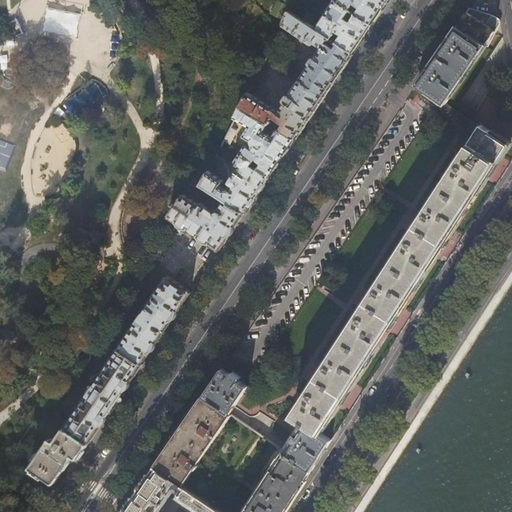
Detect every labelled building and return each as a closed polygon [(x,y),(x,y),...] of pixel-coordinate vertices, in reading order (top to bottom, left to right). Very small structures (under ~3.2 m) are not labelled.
[(351,10),(350,10),(335,0),(316,29),(330,38),(332,39),(336,33),(341,36),(337,43),(338,44),(353,53),(362,38),(372,24),(357,14),(351,23),(345,19),(351,10)] [(334,0),(335,0),(350,10),(353,5),(360,9),(357,14),(372,24),(380,13),(387,2),(383,0),(334,0)] [(303,422),(283,451),(311,470),(322,454),(331,440),(324,435),(364,372),(388,334),(404,309),(421,282),(440,252),(459,223),(479,191),(504,152),(510,143),(482,124),(480,127),(446,103),(496,30),(497,27),(497,26),(498,24),(498,22),(497,22),(492,21),(488,19),(469,10),(455,29),(442,48),(421,78),(413,90),(474,136),(293,415),(303,422)] [(316,29),(309,25),(302,20),(290,12),(283,25),(311,44),(313,45),(314,44),(315,43),(321,47),(314,58),(313,57),(312,58),(309,62),(308,64),(309,65),(299,80),(324,96),(339,72),(353,53),(338,44),(334,50),(326,44),(330,38),(316,29)] [(307,13),(302,20),(309,25),(313,18),(307,13)] [(273,45),(267,58),(272,61),(279,48),(273,45)] [(265,75),(272,61),(267,58),(259,72),(265,75)] [(309,117),(324,96),(299,80),(288,97),(286,97),(285,97),(282,101),(282,103),(283,104),(277,114),(248,95),(242,107),(268,124),(268,125),(278,130),(295,138),(309,117)] [(264,132),(268,125),(268,124),(242,107),(237,116),(251,126),(245,134),(253,140),(254,143),(252,146),(247,143),(241,152),(261,165),(259,168),(270,175),(283,156),(295,138),(278,130),(273,138),(264,132)] [(225,140),(230,144),(239,128),(233,124),(225,140)] [(263,185),(270,175),(259,168),(261,165),(241,152),(236,159),(236,160),(241,164),(229,182),(232,184),(230,187),(226,187),(222,184),(224,180),(223,179),(209,170),(202,185),(215,194),(225,200),(245,212),(250,205),(263,185)] [(213,162),(221,166),(225,160),(217,156),(213,162)] [(213,198),(215,194),(202,185),(194,180),(194,181),(192,184),(213,198)] [(222,246),(245,212),(225,200),(218,210),(214,211),(201,203),(200,205),(185,195),(181,200),(170,217),(178,223),(195,234),(219,250),(222,246)] [(167,277),(119,348),(142,364),(165,330),(191,292),(167,277)] [(113,408),(142,364),(119,348),(66,427),(89,442),(113,408)] [(215,379),(203,396),(229,413),(248,386),(239,380),(241,377),(237,374),(233,371),(231,374),(222,368),(215,379)] [(232,415),(229,413),(203,396),(191,414),(168,447),(155,466),(183,486),(232,415)] [(275,433),(279,424),(257,413),(251,426),(265,433),(263,437),(274,442),(279,435),(275,433)] [(89,442),(66,427),(57,440),(51,437),(31,466),(55,483),(74,455),(79,458),(89,442)] [(311,470),(283,451),(242,511),(284,511),(300,488),(311,470)] [(221,511),(183,486),(155,466),(123,511),(221,511)]
